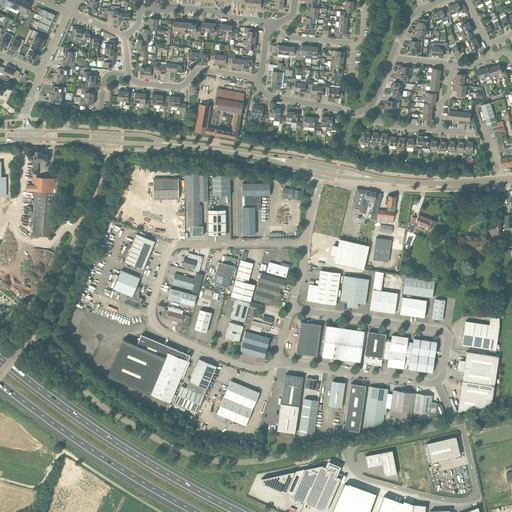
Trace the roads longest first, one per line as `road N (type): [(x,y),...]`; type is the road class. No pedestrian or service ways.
road 1 (unclassified): [(346,445),(238,462),(198,458),(109,411),(28,338)]
road 2 (unclassified): [(305,243),(172,246),(152,305),(157,329),(229,361),(258,369),(275,357)]
road 3 (motorway): [(238,511),(110,439),(0,358)]
road 4 (motorway): [(0,383),(193,511)]
road 5 (unclassified): [(456,422),(476,489),(467,500),(364,478),(346,445)]
road 6 (tertiary): [(28,338),(92,201),(105,142)]
road 7 (unclassified): [(436,382),(443,332),(290,308)]
road 8 (unclassified): [(275,357),(436,382)]
road 9 (secondary): [(511,180),(371,178)]
road 10 (residential): [(254,80),(196,69),(174,87),(128,75)]
road 11 (residential): [(153,9),(216,11),(274,27)]
road 12 (residential): [(365,109),(267,95),(254,80)]
